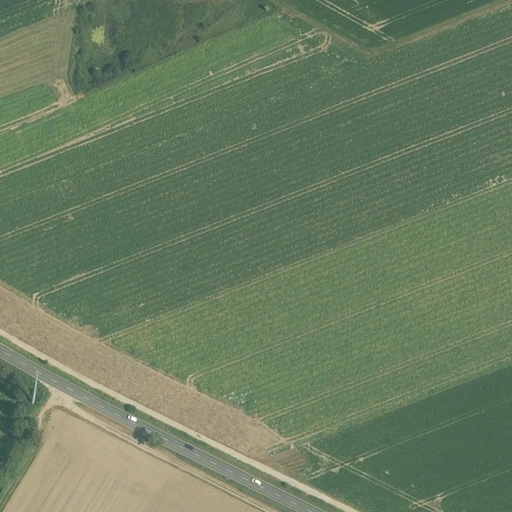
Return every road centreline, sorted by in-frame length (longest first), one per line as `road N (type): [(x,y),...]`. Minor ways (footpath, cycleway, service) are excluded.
road 1 (track): [(0,330),(350,511)]
road 2 (tertiary): [(0,349),(308,511)]
road 3 (track): [(266,0),(370,55),(511,0)]
road 4 (track): [(62,386),(56,401),(269,511)]
road 5 (track): [(56,401),(0,509)]
